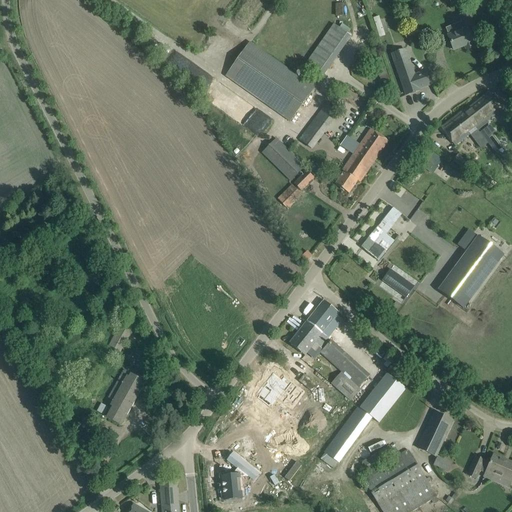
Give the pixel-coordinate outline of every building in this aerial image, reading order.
[(450,42),(448,43),(450,50),(453,49),(454,50),(465,46),(466,50),(473,47),(471,43),(473,42),(471,38),(469,33),(468,31),(467,27),(472,25),(467,13),(461,15),(463,22),(461,22),(456,24),(459,32),(449,36),(448,36),(450,41),(450,42)] [(333,23),(306,64),(325,76),(352,35),(333,23)] [(290,123),(314,88),(249,42),(225,77),(290,123)] [(402,86),(406,96),(432,85),(429,76),(427,70),(414,74),(406,49),(389,55),(402,86)] [(380,54),(372,57),(379,79),(388,76),(380,54)] [(476,129),(478,131),(488,123),(487,121),(502,109),(489,92),(464,112),(463,111),(441,128),(455,146),(476,129)] [(299,139),(313,149),(329,127),(324,123),(336,107),(328,100),(299,139)] [(233,118),(257,133),(267,116),(249,105),(246,110),(243,109),(239,115),(236,113),(233,118)] [(360,183),(388,141),(372,130),(343,171),(344,171),(335,185),(349,194),(357,181),(360,183)] [(290,182),(305,167),(276,138),(261,154),(290,182)] [(422,164),(433,173),(443,159),(432,151),(422,164)] [(465,161),(458,155),(453,161),(460,167),(461,166),(464,168),(467,164),(465,162),(465,161)] [(301,191),(314,178),(306,170),(293,183),(301,191)] [(287,209),(302,195),(292,185),(277,199),(287,209)] [(401,214),(393,207),(361,248),(378,261),(410,221),(401,214)] [(439,291),(463,308),(503,254),(479,237),(439,291)] [(12,250),(8,242),(0,246),(0,255),(1,257),(12,250)] [(383,280),(406,297),(414,287),(390,270),(383,280)] [(377,284),(402,302),(406,298),(380,279),(377,284)] [(225,309),(208,332),(223,343),(238,322),(233,318),(241,307),(219,290),(212,300),(225,309)] [(289,343),(305,356),(315,343),(321,348),(343,320),(337,315),(339,313),(323,300),(289,343)] [(120,352),(134,326),(123,320),(109,346),(120,352)] [(88,341),(82,331),(65,341),(70,351),(88,341)] [(331,341),(320,353),(343,373),(353,361),(331,341)] [(44,365),(49,362),(45,356),(40,359),(44,365)] [(145,382),(124,370),(108,398),(113,401),(104,416),(121,426),(145,382)] [(263,386),(258,393),(259,394),(258,395),(272,405),(277,399),(284,404),(287,401),(293,405),(302,393),(296,389),(297,388),(284,377),(282,380),(273,374),(267,381),(268,382),(265,387),(263,386)] [(304,374),(299,381),(311,391),(317,384),(304,374)] [(360,408),(379,423),(406,389),(387,374),(360,408)] [(336,388),(351,401),(361,390),(346,377),(336,388)] [(357,408),(348,420),(363,431),(372,418),(357,408)] [(435,455),(452,419),(434,411),(418,447),(435,455)] [(338,434),(324,454),(337,464),(338,464),(352,445),(363,431),(348,420),(338,434)] [(372,470),(373,470),(361,478),(382,511),(412,511),(437,498),(407,450),(395,457),(389,446),(362,462),(368,473),(372,470)] [(221,484),(219,484),(220,495),(222,495),(223,501),(240,499),(239,488),(241,488),(239,476),(249,475),(252,477),(253,475),(256,471),(238,457),(230,451),(225,459),(233,465),(235,466),(230,473),(220,474),(221,484)] [(472,466),(468,476),(476,480),(479,475),(480,471),(485,474),(485,473),(495,477),(492,482),(508,489),(511,479),(511,463),(493,455),(491,460),(490,464),(484,461),(476,457),(472,466)] [(438,457),(434,465),(449,472),(453,463),(438,457)] [(160,482),(162,511),(179,511),(176,480),(160,482)]
